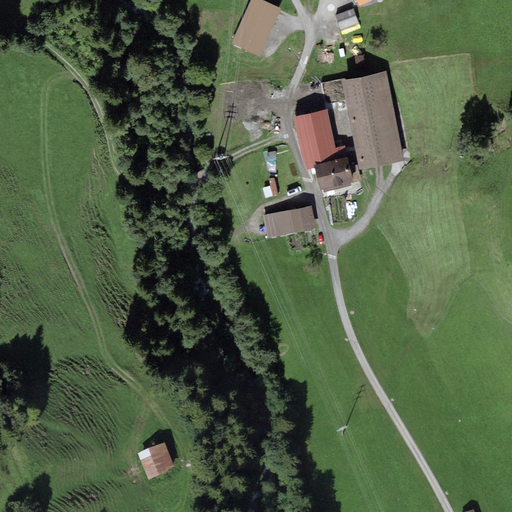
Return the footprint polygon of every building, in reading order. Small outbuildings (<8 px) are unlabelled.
[(281,8),(263,0),(252,0),(232,43),(259,56),(281,8)] [(354,9),(336,16),(341,29),(359,22),(354,9)] [(386,71),(341,80),(359,169),(403,160),(386,71)] [(327,110),(294,118),(307,169),(315,167),(314,165),(347,157),(345,146),(336,148),(327,110)] [(347,157),(314,165),(315,167),(321,190),(323,190),(324,192),(351,186),(350,183),(354,182),(347,157)] [(312,206),(264,216),(268,238),(316,229),(312,206)] [(165,446),(138,456),(148,483),(167,475),(166,471),(173,468),(165,446)]
